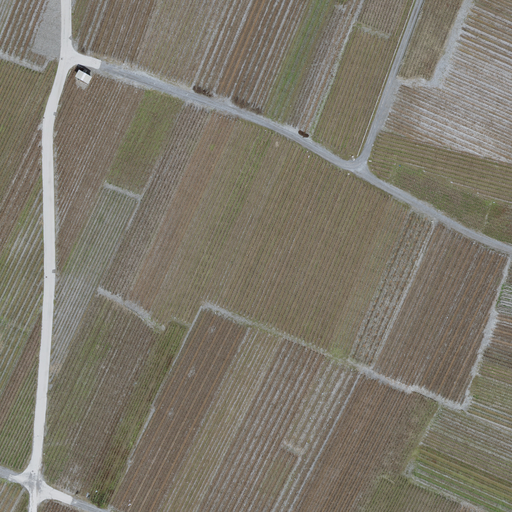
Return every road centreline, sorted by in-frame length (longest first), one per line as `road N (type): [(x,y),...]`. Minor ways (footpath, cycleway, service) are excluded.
road 1 (track): [(33,511),(48,313),(47,141),(65,59),(63,0)]
road 2 (track): [(65,59),(281,129),(481,244),(511,251)]
road 3 (track): [(357,170),(420,0)]
